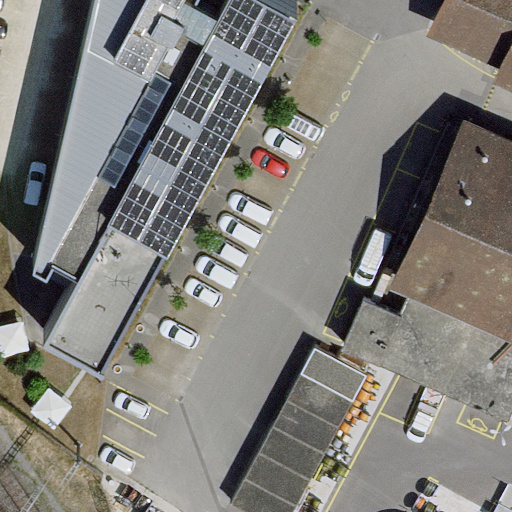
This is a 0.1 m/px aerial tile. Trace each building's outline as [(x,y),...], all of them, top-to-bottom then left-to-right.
[(90,0),(31,255),(47,263),(53,252),(80,266),(47,333),(93,355),(285,0),(219,0),(217,6),(205,0),(90,0)] [(511,30),(495,70),(511,77),(511,30)] [(511,146),(459,123),(391,278),(410,287),(511,331),(511,146)] [(507,414),(511,401),(511,331),(410,287),(399,312),(363,297),(343,342),(507,414)] [(286,511),(361,373),(313,347),(231,498),(258,511),(286,511)]
